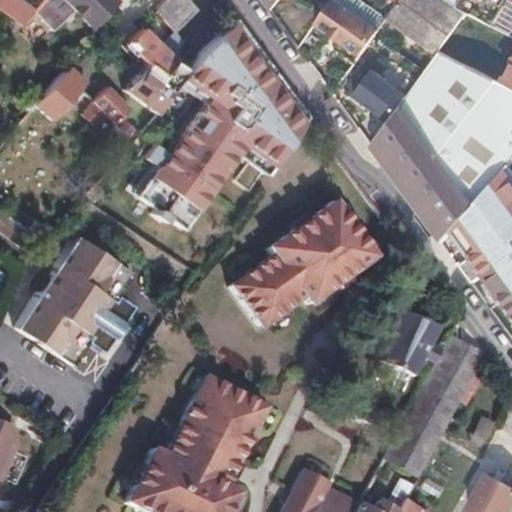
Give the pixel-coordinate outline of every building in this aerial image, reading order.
[(0,0),(0,9),(18,22),(32,6),(22,0),(0,0)] [(71,0),(90,20),(111,0),(71,0)] [(197,11),(188,0),(166,0),(157,10),(176,33),(197,11)] [(275,0),(269,7),(298,46),(314,24),(292,0),(275,0)] [(361,56),(384,24),(374,17),(369,25),(358,17),(341,5),(333,0),(330,0),(314,24),(361,56)] [(384,24),(387,20),(396,6),(387,0),(369,0),(358,17),(369,25),(374,17),(384,24)] [(387,20),(437,54),(462,19),(454,12),(436,0),(400,0),(396,6),(387,20)] [(511,0),(459,0),(454,12),(462,19),(465,14),(511,37),(511,0)] [(506,86),(511,73),(511,37),(465,14),(437,54),(506,86)] [(316,129),(231,19),(186,69),(173,85),(192,109),(158,153),(149,149),(131,173),(136,177),(120,204),(178,249),(237,171),(242,175),(229,194),(245,205),(261,186),(267,190),(316,129)] [(137,55),(144,63),(161,74),(174,60),(142,29),(127,44),(137,55)] [(127,66),(137,55),(127,44),(124,41),(114,52),(127,66)] [(511,89),(506,86),(437,54),(402,95),(377,125),(360,145),(430,241),(449,220),(503,162),(511,151),(511,89)] [(65,64),(73,71),(80,63),(72,56),(65,64)] [(155,113),(173,85),(186,69),(174,60),(161,74),(144,63),(123,91),(155,113)] [(95,90),(73,71),(65,64),(31,100),(30,101),(49,117),(77,84),(91,96),(95,90)] [(402,95),(368,70),(344,97),(377,125),(402,95)] [(127,109),(105,88),(94,99),(91,103),(97,109),(113,124),(122,114),(127,109)] [(511,173),(503,162),(449,220),(511,306),(511,173)] [(306,302),(377,250),(328,185),(259,236),(267,246),(225,278),(259,323),(299,294),(306,302)] [(33,232),(9,215),(0,208),(0,233),(25,252),(33,232)] [(99,348),(125,300),(126,297),(109,288),(122,265),(63,233),(43,272),(46,282),(41,291),(32,292),(11,331),(69,362),(82,339),(99,348)] [(420,360),(428,344),(437,328),(398,308),(376,360),(411,377),(420,360)] [(432,366),(394,438),(383,459),(415,477),(482,356),(447,338),(440,351),(432,366)] [(420,360),(432,366),(440,351),(428,344),(420,360)] [(150,435),(122,490),(165,511),(222,511),(239,479),(227,473),(263,402),(199,370),(163,442),(150,435)] [(338,449),(368,464),(385,433),(352,416),(338,449)] [(0,425),(0,467),(15,431),(0,425)] [(349,499),(359,504),(383,459),(394,438),(385,433),(368,464),(349,499)] [(354,511),(358,506),(359,504),(349,499),(328,487),(332,480),(310,468),(306,475),(298,471),(278,511),(354,511)] [(511,487),(488,474),(469,509),(473,511),(508,511),(511,506),(511,487)] [(396,511),(402,501),(411,485),(399,480),(386,505),(396,511)] [(354,511),(395,511),(396,511),(386,505),(376,501),(370,511),(369,511),(358,506),(354,511)] [(420,511),(402,501),(396,511),(395,511),(420,511)]
